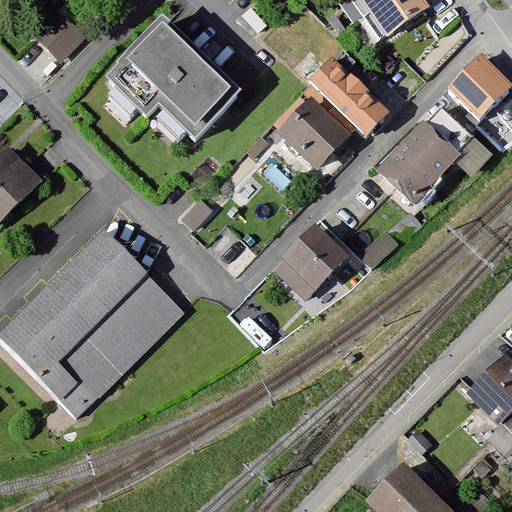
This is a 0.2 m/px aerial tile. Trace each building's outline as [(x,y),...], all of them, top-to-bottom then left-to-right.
[(396,0),(358,0),(370,18),(396,0)] [(431,13),(421,0),(396,0),(370,18),(388,43),(431,13)] [(83,39),(59,16),(35,41),(59,64),(83,39)] [(209,65),(199,55),(193,61),(162,30),(101,92),(136,128),(150,114),(188,152),(236,103),(203,71),(209,65)] [(358,66),(345,54),(310,91),(333,112),(357,136),(367,145),(390,121),(340,73),(345,67),(351,73),(358,66)] [(511,96),(511,88),(485,63),(452,98),(483,127),(511,96)] [(357,136),(333,112),(325,121),(309,106),(275,142),(315,180),(357,136)] [(478,147),(442,114),(379,184),(414,216),(478,147)] [(0,221),(35,189),(4,155),(0,158),(0,221)] [(213,212),(200,201),(182,223),(194,234),(213,212)] [(347,259),(316,229),(275,272),(306,302),(347,259)] [(388,231),(361,252),(370,263),(397,242),(388,231)] [(181,317),(102,238),(0,338),(0,354),(71,426),(181,317)] [(511,422),(511,363),(510,361),(470,401),(502,432),(511,422)] [(511,422),(502,432),(491,444),(509,462),(511,459),(511,422)] [(447,511),(405,472),(372,507),(377,511),(447,511)]
